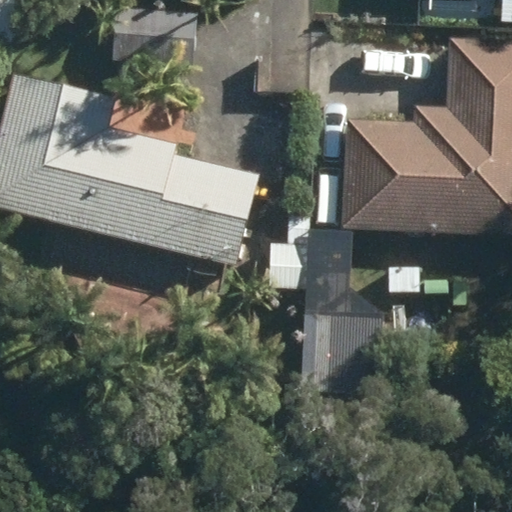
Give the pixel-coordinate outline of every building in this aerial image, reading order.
[(0,49),(9,50),(12,2),(0,1),(0,49)] [(344,234),(511,240),(511,45),(453,44),(450,112),(414,111),(413,129),(348,126),(344,234)] [(46,272),(218,313),(226,275),(279,288),(289,247),(245,235),(259,179),(176,159),(179,150),(106,133),(114,103),(15,79),(0,141),(0,214),(56,228),(46,272)] [(274,231),(304,238),(309,217),(277,211),(274,231)] [(311,352),(371,356),(373,323),(313,321),(311,352)] [(161,407),(185,427),(208,398),(184,378),(161,407)]
